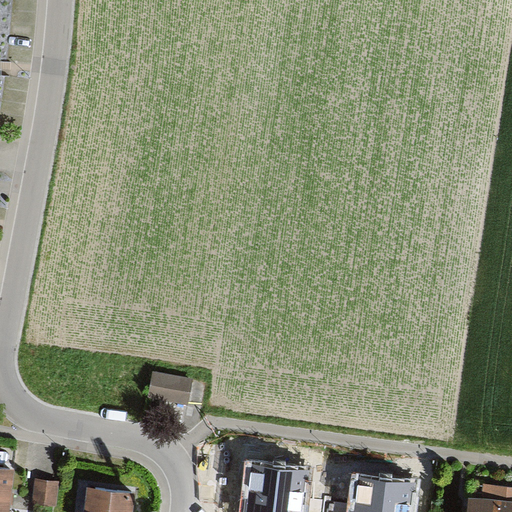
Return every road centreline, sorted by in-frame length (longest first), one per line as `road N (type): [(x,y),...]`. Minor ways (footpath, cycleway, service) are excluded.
road 1 (residential): [(0,369),(48,107),(59,0)]
road 2 (residential): [(181,511),(174,450),(149,436),(23,413),(0,385)]
